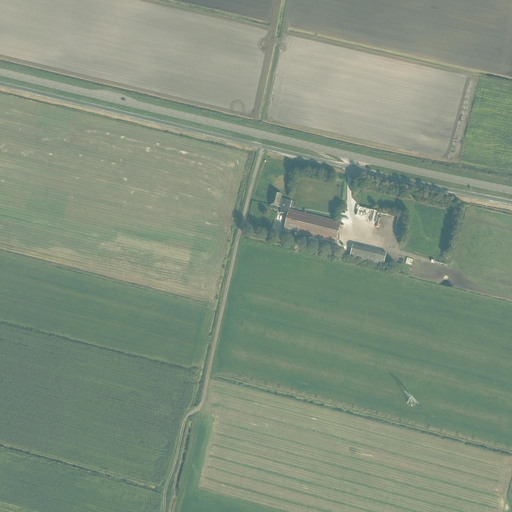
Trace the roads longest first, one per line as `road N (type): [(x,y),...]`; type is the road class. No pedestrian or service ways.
road 1 (secondary): [(511,190),(0,72)]
road 2 (unclassified): [(511,202),(0,84)]
road 3 (unknown): [(262,146),(247,226),(344,247)]
